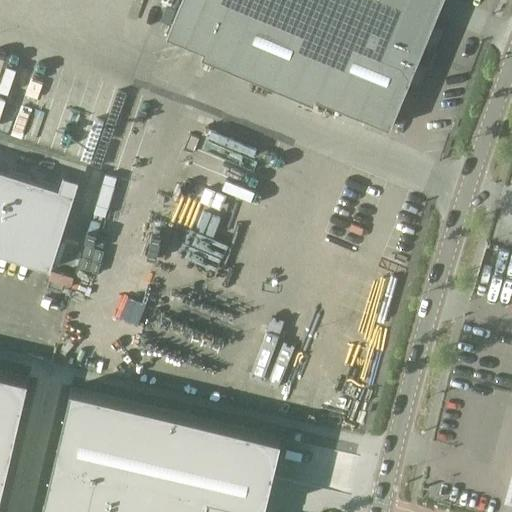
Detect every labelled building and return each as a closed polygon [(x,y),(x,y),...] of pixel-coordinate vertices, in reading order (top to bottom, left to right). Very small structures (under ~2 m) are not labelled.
[(419,85),(442,30),(432,25),(442,0),(224,0),(201,56),(314,103),(316,97),(390,128),(409,81),(419,85)] [(70,192),(0,170),(0,253),(46,268),(70,192)] [(90,237),(118,238),(121,179),(104,179),(104,202),(92,202),(90,237)] [(0,492),(28,377),(0,370),(0,492)] [(262,511),(281,436),(71,387),(41,511),(262,511)]
